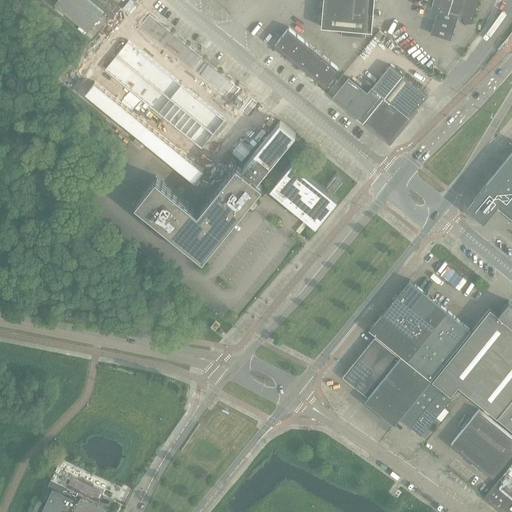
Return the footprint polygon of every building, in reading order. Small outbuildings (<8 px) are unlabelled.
[(57,0),(55,4),(88,31),(103,12),(112,19),(121,7),(112,0),(57,0)] [(323,0),(322,18),(321,26),(372,31),(373,23),(374,0),(323,0)] [(438,8),(430,33),(450,39),(458,15),(463,17),(463,18),(463,19),(463,20),(464,21),(464,22),(465,22),(466,23),(467,23),(468,23),(469,23),(470,23),(470,22),(471,22),(472,21),(472,20),(478,0),(433,0),(432,6),(438,8)] [(139,27),(139,28),(239,109),(242,111),(247,116),(258,103),(252,99),(240,89),(150,16),(149,15),(139,27)] [(340,69),(289,27),(274,45),(326,86),(340,69)] [(66,76),(66,77),(74,83),(77,85),(110,44),(100,35),(94,42),(66,76)] [(128,41),(105,69),(202,147),(225,119),(128,41)] [(348,77),(333,96),(389,142),(427,95),(390,65),(367,92),(348,77)] [(86,93),(137,135),(194,181),(203,170),(95,82),(86,93)] [(147,212),(158,221),(203,258),(203,257),(204,258),(245,207),(244,207),(253,196),(254,196),(263,185),(263,184),(258,180),(265,172),(276,181),(271,188),(312,221),(316,225),(337,198),(336,197),(292,162),(281,175),(270,166),(296,133),(280,120),(270,133),(249,159),(242,167),(237,163),(237,164),(237,163),(198,210),(157,177),(156,177),(135,202),(136,203),(147,212)] [(511,152),(474,200),(470,204),(467,208),(482,220),(484,222),(484,221),(487,218),(497,206),(511,217),(511,152)] [(415,284),(409,279),(369,329),(401,356),(431,379),(471,330),(465,325),(431,297),(422,290),(415,284)] [(511,303),(509,301),(498,314),(491,308),(432,379),(451,394),(458,385),(498,417),(511,398),(511,303)] [(343,376),(368,397),(400,357),(375,336),(343,376)] [(400,357),(368,397),(365,401),(394,424),(399,418),(431,379),(401,356),(400,357)] [(431,379),(399,418),(410,427),(442,388),(431,379)] [(442,388),(410,427),(421,436),(452,397),(442,388)] [(511,428),(511,398),(498,417),(511,428)] [(451,443),(493,477),(511,454),(511,436),(479,409),(451,443)] [(511,476),(506,472),(500,479),(506,484),(511,477),(511,476)] [(41,511),(104,511),(106,507),(98,503),(100,498),(102,494),(104,490),(93,485),(84,481),(72,475),(67,487),(51,479),(48,486),(52,488),(41,511)] [(511,511),(511,488),(506,484),(500,479),(484,498),(502,511),(511,511)]
